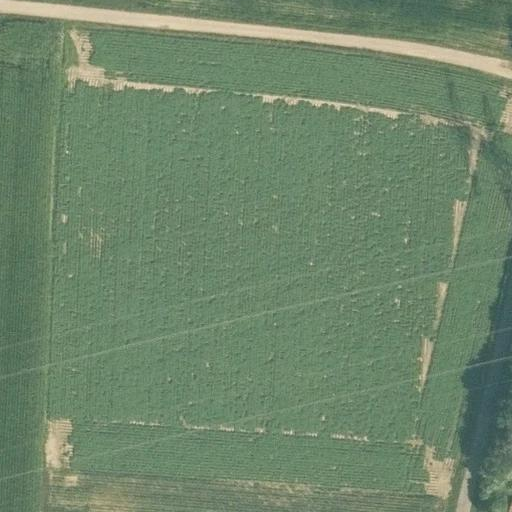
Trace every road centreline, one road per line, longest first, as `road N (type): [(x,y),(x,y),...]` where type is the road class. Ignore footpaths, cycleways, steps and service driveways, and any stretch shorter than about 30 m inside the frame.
road 1 (track): [(0,11),(260,35),(511,75)]
road 2 (unclassified): [(454,511),(511,267)]
